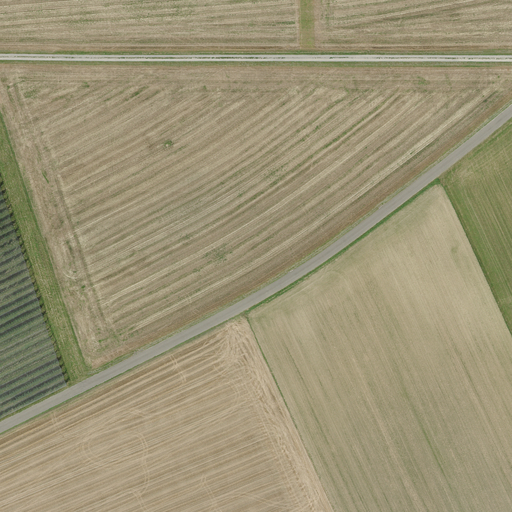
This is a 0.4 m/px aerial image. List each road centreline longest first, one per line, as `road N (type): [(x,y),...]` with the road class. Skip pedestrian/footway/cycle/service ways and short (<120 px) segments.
road 1 (unclassified): [(511,112),(317,264),(232,316),(0,431)]
road 2 (track): [(0,58),(511,60)]
